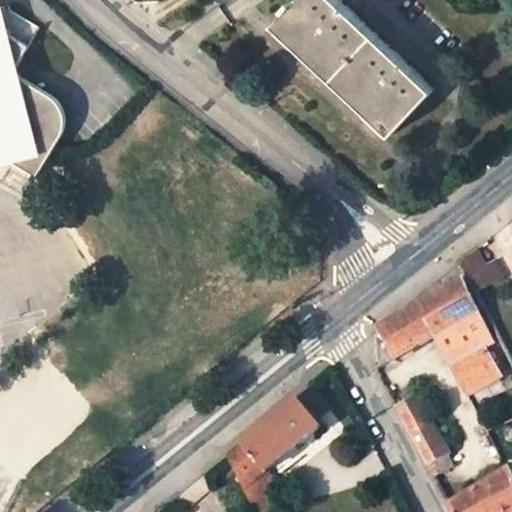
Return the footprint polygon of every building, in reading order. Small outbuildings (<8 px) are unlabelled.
[(435,89),(341,0),(298,0),(281,18),(399,128),(435,89)] [(35,142),(22,72),(21,68),(35,46),(0,23),(0,156),(10,154),(16,158),(14,163),(37,177),(53,150),(42,143),(35,142)] [(22,72),(35,142),(42,143),(53,150),(65,131),(67,124),(67,117),(65,111),(62,105),(22,72)] [(478,294),(506,279),(496,261),(488,265),(478,250),(462,264),(470,279),(478,294)] [(437,334),(457,375),(469,395),(504,374),(494,356),(501,352),(466,281),(382,331),(396,359),(437,334)] [(313,386),(228,456),(256,511),(273,511),(277,510),(277,509),(260,476),(320,427),(316,422),(331,408),(313,386)] [(398,409),(429,465),(450,454),(420,397),(398,409)] [(511,511),(511,470),(452,507),(454,511),(511,511)]
